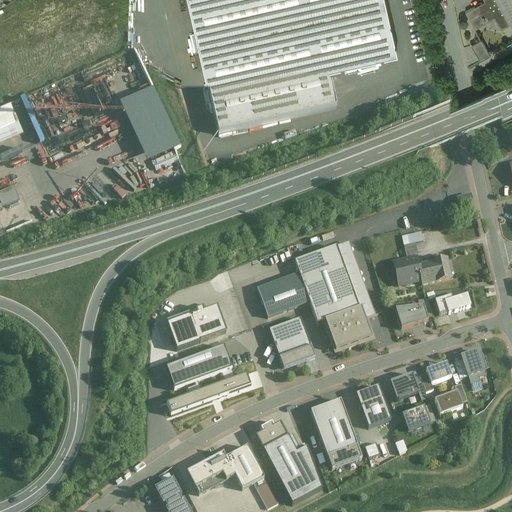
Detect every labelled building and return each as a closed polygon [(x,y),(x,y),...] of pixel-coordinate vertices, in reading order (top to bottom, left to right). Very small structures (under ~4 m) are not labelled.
[(187,0),(218,136),(336,110),(327,69),(396,53),(384,0),(187,0)] [(511,0),(485,0),(486,1),(495,18),(502,30),(511,24),(511,25),(511,0)] [(486,1),(465,13),(475,30),(495,18),(486,1)] [(481,40),(472,45),(480,61),(490,56),(481,40)] [(121,106),(148,163),(179,149),(152,92),(121,106)] [(0,144),(23,135),(10,105),(0,109),(0,144)] [(0,160),(21,156),(18,145),(0,149),(0,160)] [(11,189),(0,193),(0,210),(17,204),(11,189)] [(467,197),(457,200),(459,212),(473,209),(471,200),(468,201),(467,197)] [(415,244),(403,247),(406,258),(417,256),(415,244)] [(317,326),(324,324),(324,323),(359,310),(336,249),(294,264),(301,281),(309,305),(317,326)] [(447,259),(417,266),(421,283),(422,287),(452,280),(447,259)] [(415,260),(393,265),(399,288),(421,283),(417,266),(415,260)] [(267,320),(309,305),(301,281),(258,297),(267,320)] [(458,296),(434,304),(439,318),(448,315),(448,316),(469,309),(466,299),(459,301),(458,296)] [(418,303),(418,309),(423,308),(427,321),(433,319),(427,302),(418,303)] [(418,309),(409,310),(414,327),(427,323),(427,321),(423,308),(418,309)] [(226,335),(217,309),(204,314),(203,310),(195,313),(196,317),(167,327),(176,353),(226,335)] [(324,323),(324,324),(335,354),(348,349),(349,351),(360,347),(360,345),(372,340),(361,310),(359,310),(324,323)] [(409,310),(395,311),(401,331),(414,327),(409,310)] [(300,321),(269,332),(279,361),(310,349),(300,321)] [(223,349),(165,370),(173,393),(185,389),(189,398),(201,393),(198,384),(219,376),(223,385),(235,381),(223,349)] [(279,361),(283,373),(315,361),(311,349),(310,349),(279,361)] [(478,353),(461,359),(462,362),(468,379),(470,386),(480,383),(479,379),(486,376),(478,353)] [(468,379),(462,362),(454,364),(459,381),(468,379)] [(446,365),(426,373),(427,375),(431,387),(451,379),(446,365)] [(395,370),(389,373),(391,380),(398,378),(395,370)] [(431,387),(427,375),(419,379),(421,384),(425,395),(433,392),(431,387)] [(412,376),(389,385),(396,403),(418,395),(419,395),(415,387),(412,376)] [(250,389),(246,377),(235,381),(223,385),(201,393),(189,398),(166,406),(171,419),(250,389)] [(421,384),(415,387),(419,395),(418,395),(421,404),(427,401),(425,395),(421,384)] [(461,386),(454,389),(456,394),(457,394),(461,405),(467,403),(461,386)] [(378,389),(356,397),(368,431),(390,422),(378,389)] [(456,394),(434,402),(440,418),(462,409),(461,405),(457,394),(456,394)] [(340,403),(310,414),(332,472),(362,461),(340,403)] [(429,407),(402,417),(408,434),(435,424),(429,407)] [(288,440),(280,426),(273,429),(271,426),(260,431),(262,435),(255,439),(263,453),(288,440)] [(288,440),(263,453),(292,508),(322,492),(306,450),(297,456),(288,440)] [(369,459),(380,455),(375,445),(365,449),(369,459)] [(225,460),(225,461),(234,478),(242,492),(264,481),(247,449),(225,460)] [(223,455),(186,475),(198,497),(234,478),(225,461),(225,460),(223,455)] [(164,511),(188,511),(183,501),(182,502),(180,499),(182,498),(173,481),(154,491),(163,508),(165,507),(166,510),(165,511),(164,511)]
